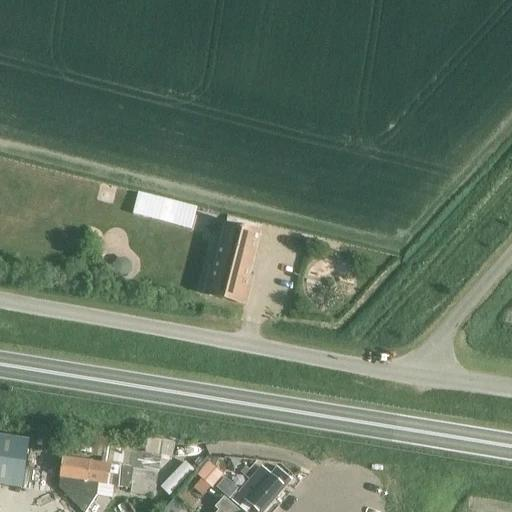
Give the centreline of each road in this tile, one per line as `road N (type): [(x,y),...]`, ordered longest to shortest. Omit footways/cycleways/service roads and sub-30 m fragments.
road 1 (trunk): [(0,364),(511,448)]
road 2 (unclassified): [(425,378),(0,301)]
road 3 (unclassified): [(425,378),(440,338),(511,257)]
